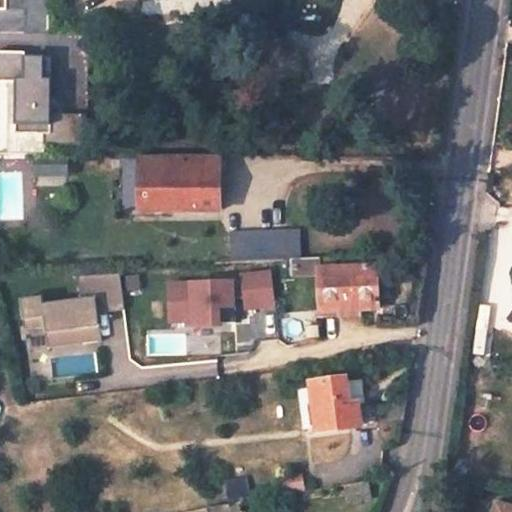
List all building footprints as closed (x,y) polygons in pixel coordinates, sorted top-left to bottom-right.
[(0,0),(0,35),(51,36),(51,0),(0,0)] [(84,149),(84,119),(51,118),(52,83),(44,84),(45,62),(26,62),(26,57),(0,56),(0,86),(17,86),(16,158),(42,158),(46,158),(46,149),(84,149)] [(222,207),(223,158),(145,157),(145,206),(222,207)] [(72,173),(72,158),(46,158),(42,158),(42,173),(72,173)] [(281,234),(282,263),(304,263),(303,233),(281,234)] [(234,235),(236,266),(253,265),(282,263),(281,234),(234,235)] [(319,277),(323,322),(381,319),(379,274),(335,277),(335,261),(306,262),(305,277),(319,277)] [(100,303),(101,311),(127,307),(122,271),(81,273),(84,297),(97,295),(98,304),(100,303)] [(140,275),(128,276),(130,290),(142,288),(140,275)] [(246,279),(247,285),(173,288),(175,325),(196,324),(196,330),(223,329),(223,327),(239,326),(238,309),(237,309),(236,302),(249,301),(250,312),(279,308),(275,275),(246,279)] [(46,295),(24,298),(27,323),(28,323),(29,328),(49,325),(50,330),(85,326),(87,340),(104,338),(102,321),(101,311),(100,303),(98,304),(97,295),(84,297),(46,301),(46,295)] [(101,311),(102,321),(129,317),(127,307),(101,311)] [(85,326),(50,330),(52,345),(87,340),(85,326)] [(345,386),(311,392),(319,439),(360,433),(360,427),(403,422),(407,402),(362,411),(361,406),(349,408),(345,386)] [(308,492),(306,481),(286,485),(288,495),(308,492)]
